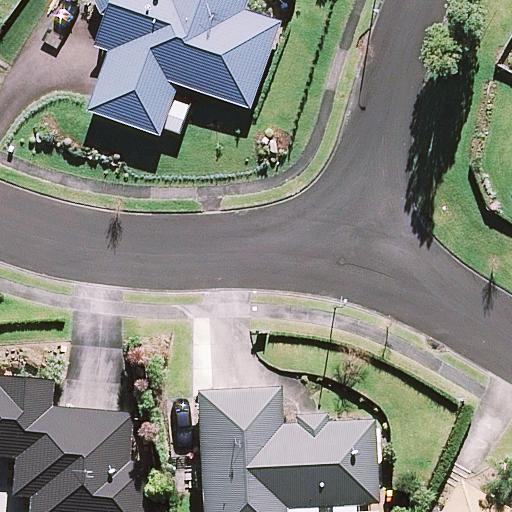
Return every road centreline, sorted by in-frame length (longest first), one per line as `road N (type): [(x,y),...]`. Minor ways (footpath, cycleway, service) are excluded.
road 1 (residential): [(350,263),(108,251),(0,222)]
road 2 (residential): [(422,0),(373,142),(350,263)]
road 3 (residential): [(511,353),(413,290),(350,263)]
